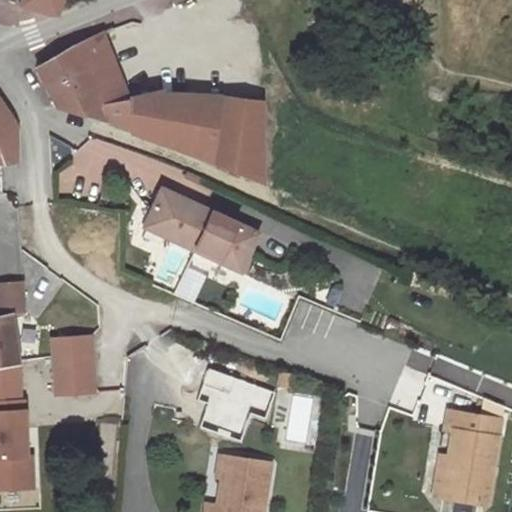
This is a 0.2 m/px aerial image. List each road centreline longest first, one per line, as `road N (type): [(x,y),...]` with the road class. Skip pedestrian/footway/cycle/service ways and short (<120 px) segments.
road 1 (unclassified): [(0,76),(27,122),(49,251),(130,315)]
road 2 (residential): [(0,46),(122,0)]
